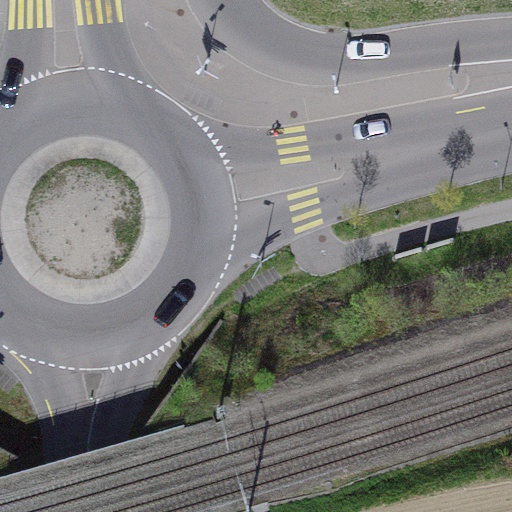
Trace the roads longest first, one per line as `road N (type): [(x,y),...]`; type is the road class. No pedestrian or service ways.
road 1 (motorway): [(511,48),(316,52),(275,37),(236,0)]
road 2 (unclassified): [(196,256),(421,148)]
road 3 (unclassified): [(421,148),(175,142)]
road 4 (unclassified): [(88,439),(144,318)]
road 5 (unclassified): [(34,320),(88,439)]
road 6 (secondary): [(34,0),(15,127)]
road 7 (secondary): [(196,256),(201,197),(175,142)]
